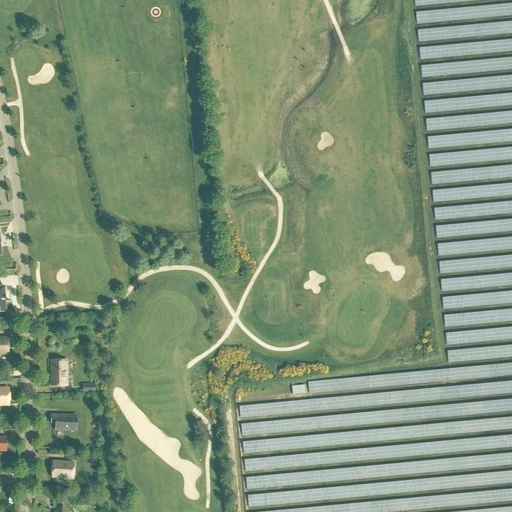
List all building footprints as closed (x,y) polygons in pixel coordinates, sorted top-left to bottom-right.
[(66,385),(66,360),(51,360),(51,385),(66,385)] [(34,366),(36,395),(48,394),(46,365),(34,366)] [(0,403),(8,404),(8,389),(0,389),(0,403)] [(76,416),(51,415),(51,422),(56,422),(56,429),(76,430),(76,416)] [(52,477),(72,478),(73,463),(53,462),(52,477)]
